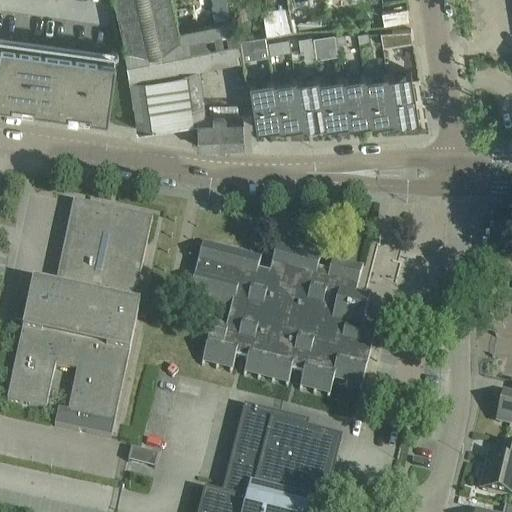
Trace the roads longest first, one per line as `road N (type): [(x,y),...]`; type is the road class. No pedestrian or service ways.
road 1 (tertiary): [(0,140),(246,172),(454,171)]
road 2 (residential): [(431,511),(461,382),(454,171)]
road 3 (residential): [(454,171),(429,0)]
